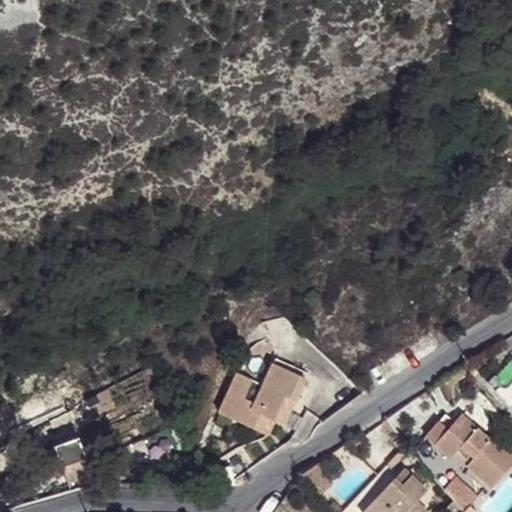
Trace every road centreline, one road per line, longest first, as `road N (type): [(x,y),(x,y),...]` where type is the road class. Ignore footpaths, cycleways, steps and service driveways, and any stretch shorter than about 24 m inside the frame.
road 1 (residential): [(511,314),(240,503)]
road 2 (residential): [(240,503),(101,501),(52,511)]
